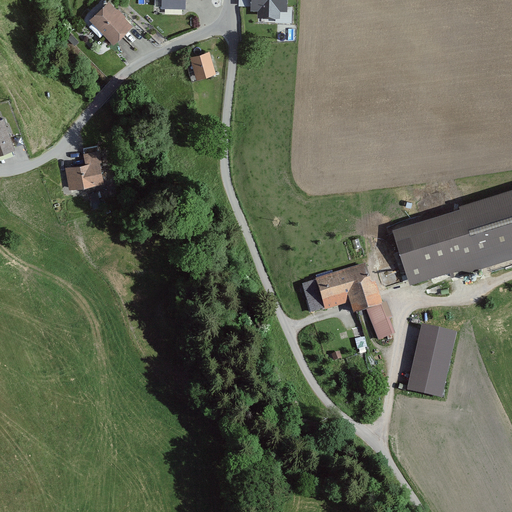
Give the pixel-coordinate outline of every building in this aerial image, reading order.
[(181,0),(157,0),(158,10),(181,10),(181,0)] [(286,0),(252,0),(252,6),(259,6),(259,14),(278,14),(278,7),(286,7),(286,0)] [(129,27),(105,2),(85,21),(109,46),(129,27)] [(216,72),(210,50),(191,55),(197,77),(216,72)] [(0,121),(0,152),(10,149),(0,121)] [(97,151),(81,154),(83,166),(64,169),(68,190),(102,185),(97,151)] [(455,209),(389,230),(407,285),(456,270),(458,275),(511,258),(511,188),(455,207),(455,209)] [(391,339),(363,264),(299,287),(309,314),(321,309),(322,314),(346,305),(350,317),(364,312),(376,344),(391,339)] [(453,335),(417,328),(404,393),(440,400),(453,335)] [(364,338),(353,342),(356,352),(367,349),(364,338)] [(331,356),(334,362),(340,360),(338,354),(331,356)]
